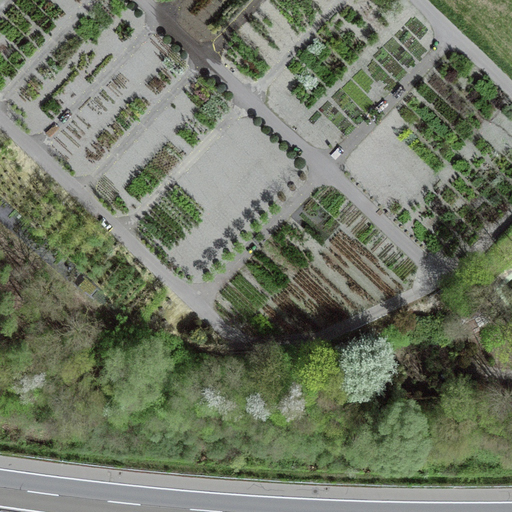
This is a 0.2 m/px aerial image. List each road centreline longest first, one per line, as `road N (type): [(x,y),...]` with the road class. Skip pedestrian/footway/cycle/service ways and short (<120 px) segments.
road 1 (track): [(0,119),(250,346),(316,340),(404,299),(466,261),(511,218)]
road 2 (track): [(139,0),(441,279)]
road 3 (motorway): [(216,511),(0,489)]
road 4 (track): [(323,170),(451,33)]
road 5 (track): [(323,170),(195,304)]
road 6 (track): [(417,0),(511,92)]
